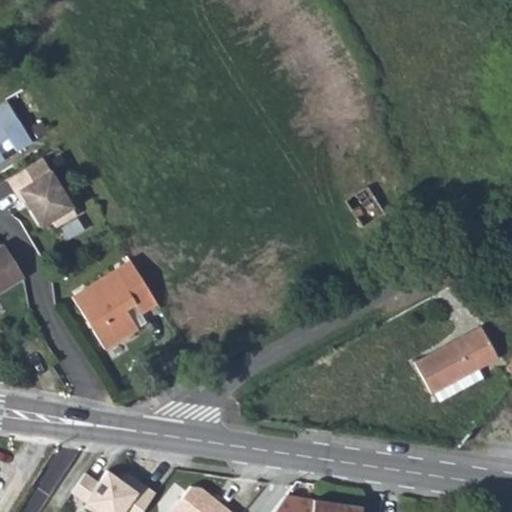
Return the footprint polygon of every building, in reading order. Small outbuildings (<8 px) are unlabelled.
[(0,101),(0,160),(2,160),(0,156),(0,142),(7,139),(15,151),(30,142),(3,100),(0,101)] [(40,157),(5,179),(20,203),(24,200),(40,225),(50,219),(55,226),(75,213),(40,157)] [(384,220),(366,193),(345,207),(361,233),(384,220)] [(0,291),(20,279),(0,248),(0,291)] [(141,313),(156,304),(129,261),(71,296),(102,345),(134,325),(125,311),(135,304),(141,313)] [(135,304),(125,311),(134,325),(144,318),(141,313),(135,304)] [(476,326),(411,363),(428,395),(431,394),(437,402),(481,377),(476,368),(495,358),(476,326)] [(88,472),(74,492),(101,511),(145,511),(159,493),(132,473),(128,478),(115,469),(104,483),(88,472)] [(196,487),(175,511),(235,511),(206,488),(196,487)] [(284,494),(270,511),(358,511),(360,505),(312,497),(310,498),(284,494)]
